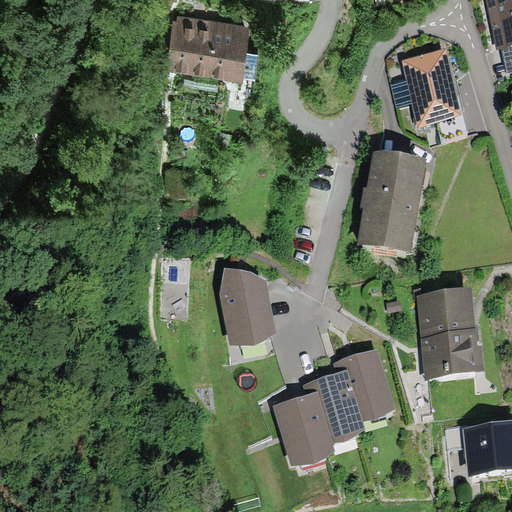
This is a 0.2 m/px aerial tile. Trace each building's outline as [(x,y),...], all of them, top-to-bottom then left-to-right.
[(511,45),(511,0),(486,0),(497,49),(501,48),(511,45)] [(174,21),(167,73),(242,83),(243,79),(246,53),(250,27),(178,17),(177,22),(174,21)] [(511,72),(511,45),(501,48),(506,74),(511,72)] [(412,104),(418,127),(463,116),(446,48),(401,60),(406,80),(391,84),(397,108),(412,104)] [(260,55),(246,53),(243,79),(257,81),(260,55)] [(363,208),(357,244),(411,253),(427,159),(374,150),(367,188),(364,187),(360,207),(363,208)] [(220,292),(230,344),(254,346),(276,335),(266,281),(250,271),(225,267),(220,292)] [(418,295),(425,381),(485,372),(483,346),(478,346),(473,287),(418,295)] [(400,300),(386,303),(388,313),(402,311),(400,300)] [(346,371),(362,422),(373,421),(395,410),(376,349),(334,362),(338,374),(346,371)] [(316,392),(332,444),(344,443),(365,431),(362,422),(346,371),(338,374),(303,384),(307,395),(316,392)] [(272,405),(290,465),(314,464),(335,453),(332,444),(316,392),(307,395),(272,405)] [(511,421),(463,427),(465,448),(468,476),(511,470),(511,421)] [(465,448),(463,427),(444,429),(448,451),(465,448)]
